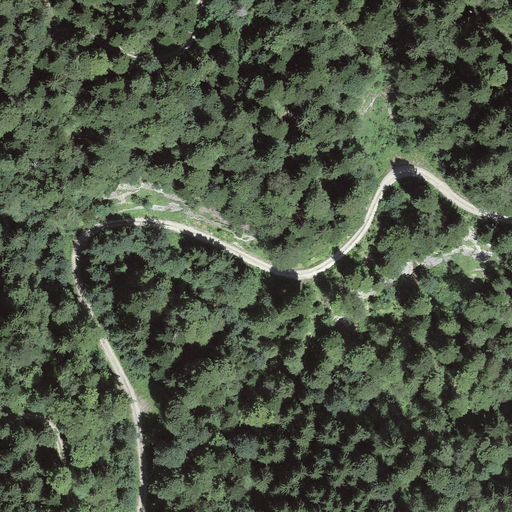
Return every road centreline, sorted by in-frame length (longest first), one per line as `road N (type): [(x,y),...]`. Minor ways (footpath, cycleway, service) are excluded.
road 1 (track): [(141,511),(135,412),(78,281),(77,254),(89,234),(119,223),(168,225),(271,269),(305,273),(340,254),(368,222),(386,183),(406,173),(466,207),(511,221)]
road 2 (track): [(204,0),(193,36),(171,56),(65,32),(43,52),(31,85),(0,90)]
road 3 (track): [(0,421),(31,417),(55,429),(67,494),(80,511)]
